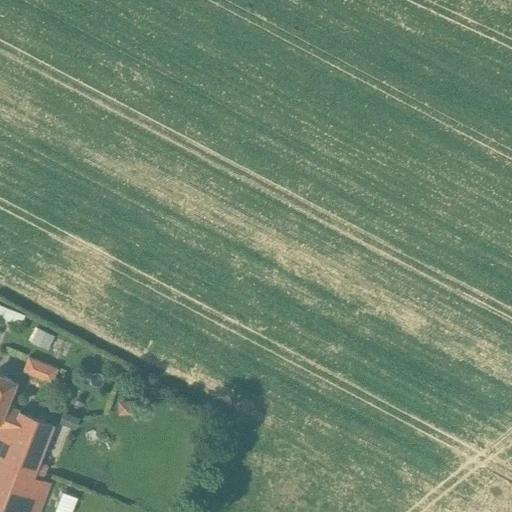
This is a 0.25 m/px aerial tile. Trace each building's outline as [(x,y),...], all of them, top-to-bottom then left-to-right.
[(0,303),(0,320),(19,328),(24,314),(0,303)] [(28,356),(22,370),(51,381),(57,367),(28,356)] [(14,380),(0,374),(0,419),(1,420),(0,421),(0,449),(3,451),(0,458),(0,505),(17,511),(37,511),(49,483),(32,477),(53,425),(4,405),(14,380)] [(132,399),(118,400),(119,414),(132,413),(132,399)] [(59,422),(74,428),(79,417),(63,411),(59,422)] [(54,508),(67,511),(69,511),(75,494),(60,489),(54,508)]
